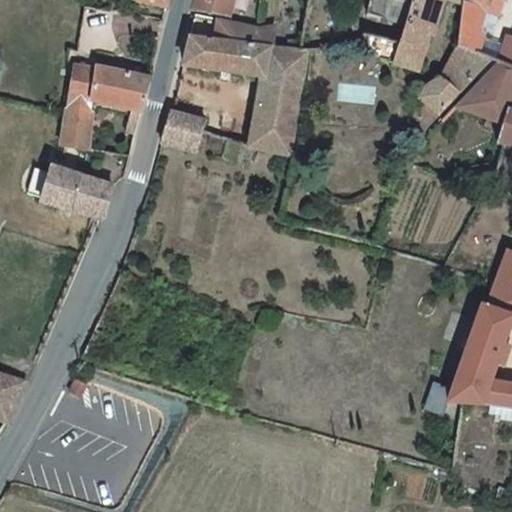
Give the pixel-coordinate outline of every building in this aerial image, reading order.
[(125,0),(124,7),(156,16),(159,0),(125,0)] [(256,0),(258,0),(202,0),(197,20),(222,24),(228,0),(256,0)] [(363,0),(354,54),(392,63),(410,0),(363,0)] [(410,0),(392,63),(387,79),(410,86),(430,13),(460,20),(462,0),(410,0)] [(497,2),(494,0),(462,0),(460,20),(453,64),(469,69),(474,42),(470,41),(472,31),(479,32),(481,20),(496,23),(500,4),(497,2)] [(254,51),(254,34),(190,31),(186,44),(254,51)] [(254,34),(254,51),(270,52),(274,35),(254,34)] [(297,55),(270,52),(254,51),(186,44),(184,74),(257,84),(249,148),(290,155),(307,56),(297,55)] [(493,76),(511,81),(511,51),(497,49),(493,76)] [(469,69),(453,64),(416,102),(397,140),(410,141),(489,75),(469,69)] [(65,150),(89,151),(99,101),(143,109),(149,80),(77,69),(69,121),(65,150)] [(511,127),(508,127),(511,106),(511,81),(493,76),(447,116),(494,128),(487,154),(492,155),(511,158),(511,127)] [(223,132),(172,115),(164,142),(224,162),(231,140),(221,139),(223,132)] [(50,174),(49,179),(43,204),(42,208),(55,211),(104,223),(112,187),(60,176),(50,174)] [(28,201),(43,204),(49,179),(34,176),(28,201)] [(485,318),(511,328),(511,261),(500,259),(492,290),(485,318)] [(511,337),(511,328),(485,318),(480,316),(464,357),(446,411),(458,412),(511,415),(511,390),(499,389),(511,337)] [(14,383),(0,378),(0,420),(2,421),(14,383)] [(67,397),(74,384),(64,379),(57,391),(67,397)]
